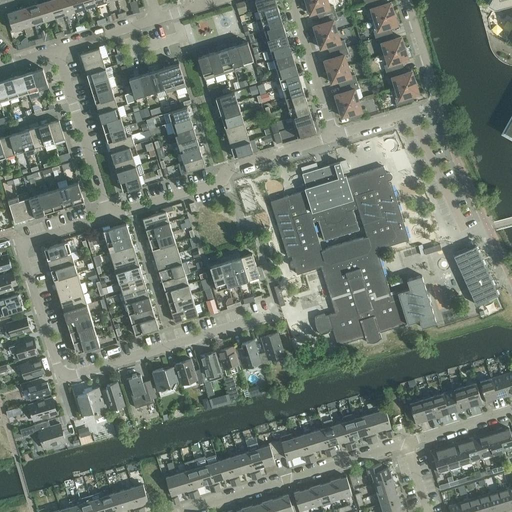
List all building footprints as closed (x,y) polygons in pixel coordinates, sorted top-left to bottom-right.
[(50,0),(39,3),(45,21),(55,17),(50,0)] [(60,0),(50,0),(55,17),(65,14),(60,0)] [(72,0),(60,0),(65,14),(75,11),(72,0)] [(83,0),(72,0),(75,11),(86,8),(83,0)] [(255,0),(258,10),(277,4),(275,0),(255,0)] [(319,11),(321,17),(336,12),(334,5),(330,7),(327,0),(314,0),(307,2),(310,14),(319,11)] [(341,0),(343,5),(339,6),(340,10),(350,7),(347,0),(341,0)] [(371,9),(374,19),(394,13),(391,2),(382,5),(380,0),(375,0),(365,3),(367,10),(371,9)] [(511,16),(511,0),(489,0),(488,3),(511,16)] [(236,4),(240,15),(248,13),(244,1),(236,4)] [(39,3),(29,7),(34,24),(45,21),(39,3)] [(258,10),(261,20),(280,14),(277,4),(258,10)] [(29,7),(19,10),(24,27),(34,24),(29,7)] [(24,27),(19,10),(8,13),(13,30),(24,27)] [(314,26),(317,37),(337,31),(334,21),(338,19),(336,12),(321,17),(322,23),(314,26)] [(373,31),(376,38),(391,33),(389,27),(398,24),(394,13),(374,19),(378,29),(373,31)] [(260,31),(264,29),(283,24),(280,14),(261,20),(257,21),(260,31)] [(264,29),(267,39),(286,33),(283,24),(264,29)] [(329,45),(331,51),(346,47),(344,40),(340,41),(337,31),(317,37),(321,48),(329,45)] [(267,39),(270,49),(289,43),(286,33),(267,39)] [(382,43),(385,54),(405,47),(401,36),(393,39),(391,33),(376,38),(378,45),(382,43)] [(248,42),(238,45),(245,68),(244,63),(254,60),(248,42)] [(266,50),(269,60),(292,53),(289,43),(270,49),(266,50)] [(238,45),(228,48),(235,71),(245,68),(238,45)] [(324,60),(328,71),(348,65),(344,55),(349,54),(346,47),(331,51),(333,58),(324,60)] [(384,65),(386,72),(401,67),(400,61),(408,59),(405,47),(385,54),(388,64),(384,65)] [(81,54),(84,64),(103,58),(100,48),(81,54)] [(228,48),(218,51),(225,73),(234,70),(235,71),(228,48)] [(218,51),(208,54),(215,76),(225,73),(218,51)] [(273,70),(276,69),(295,63),(292,53),(269,60),(273,70)] [(215,76),(208,54),(198,57),(204,76),(205,80),(215,76)] [(84,64),(87,73),(106,68),(103,58),(84,64)] [(179,63),(169,66),(176,90),(186,86),(179,63)] [(276,69),(279,78),(298,72),(295,63),(276,69)] [(340,80),(342,86),(357,81),(355,74),(351,75),(348,65),(328,71),(331,82),(340,80)] [(90,83),(109,77),(113,76),(110,66),(106,68),(87,73),(90,83)] [(169,66),(159,69),(165,88),(166,93),(176,90),(169,66)] [(393,78),(396,88),(415,82),(412,71),(403,73),(401,67),(386,72),(388,79),(393,78)] [(43,68),(33,71),(39,90),(49,87),(43,68)] [(159,69),(149,72),(155,91),(165,88),(159,69)] [(33,71),(23,74),(29,93),(39,90),(33,71)] [(149,72),(139,75),(145,94),(155,91),(149,72)] [(279,78),(283,88),(301,82),(298,72),(279,78)] [(23,74),(13,77),(19,96),(29,93),(23,74)] [(145,94),(139,75),(129,78),(135,97),(145,94)] [(13,77),(4,80),(9,99),(19,96),(13,77)] [(90,83),(93,93),(112,87),(109,77),(90,83)] [(247,79),(238,82),(240,87),(248,85),(247,79)] [(4,80),(0,81),(0,101),(9,99),(4,80)] [(335,95),(339,106),(358,100),(355,89),(359,88),(357,81),(342,86),(344,92),(335,95)] [(240,87),(238,82),(230,84),(232,90),(240,87)] [(283,88),(286,98),(304,92),(301,82),(283,88)] [(415,82),(396,88),(399,98),(395,100),(397,106),(412,102),(410,96),(419,93),(415,82)] [(93,93),(96,103),(115,97),(112,87),(93,93)] [(216,97),(219,108),(238,102),(235,92),(216,97)] [(286,98),(289,108),(307,102),(304,92),(286,98)] [(96,103),(99,112),(118,107),(115,97),(96,103)] [(358,100),(339,106),(342,117),(351,114),(352,120),(368,115),(366,109),(361,110),(358,100)] [(219,108),(222,117),(241,112),(238,102),(219,108)] [(289,108),(292,117),(310,111),(307,102),(289,108)] [(169,112),(172,122),(190,116),(187,106),(169,112)] [(99,112),(102,122),(121,116),(118,107),(99,112)] [(140,111),(142,116),(150,114),(148,108),(140,111)] [(292,117),(295,127),(313,121),(310,111),(292,117)] [(222,117),(225,127),(244,121),(241,112),(222,117)] [(102,122),(105,132),(124,126),(121,116),(102,122)] [(172,122),(175,132),(193,126),(190,116),(172,122)] [(59,119),(49,123),(55,141),(65,138),(59,119)] [(225,127),(228,137),(247,131),(244,121),(225,127)] [(313,121),(295,127),(298,137),(316,131),(313,121)] [(49,123),(39,126),(45,144),(55,141),(49,123)] [(39,126),(29,129),(35,147),(45,144),(39,126)] [(105,132),(108,142),(127,136),(124,126),(105,132)] [(149,129),(151,135),(160,132),(158,126),(149,129)] [(175,132),(178,142),(196,136),(193,126),(175,132)] [(19,132),(25,150),(27,156),(37,153),(35,147),(29,129),(19,132)] [(383,137),(389,150),(387,151),(390,159),(392,158),(398,171),(413,165),(397,130),(383,137)] [(228,137),(231,147),(250,141),(247,131),(228,137)] [(19,132),(10,135),(16,153),(25,150),(19,132)] [(273,134),(276,143),(282,141),(279,132),(273,134)] [(10,135),(0,138),(6,156),(16,153),(10,135)] [(108,142),(111,152),(135,144),(132,135),(127,136),(108,142)] [(176,153),(181,151),(199,146),(196,136),(178,142),(173,143),(176,153)] [(252,151),(252,153),(258,151),(255,139),(250,141),(253,151),(252,151)] [(59,154),(70,151),(67,141),(57,145),(59,154)] [(250,141),(231,147),(234,157),(252,151),(253,151),(250,141)] [(114,161),(133,156),(138,154),(135,144),(111,152),(114,161)] [(181,151),(184,161),(202,155),(199,146),(181,151)] [(62,161),(72,158),(70,151),(60,154),(62,161)] [(202,155),(184,161),(178,163),(182,175),(188,173),(188,171),(206,166),(202,155)] [(114,161),(117,171),(136,165),(133,156),(114,161)] [(62,164),(63,170),(74,166),(72,161),(62,164)] [(330,329),(333,329),(338,345),(365,336),(367,342),(369,341),(370,342),(371,342),(373,342),(374,342),(376,341),(377,341),(378,340),(379,339),(380,338),(382,337),(380,332),(419,319),(422,327),(437,322),(430,302),(431,302),(430,296),(428,296),(422,275),(407,279),(410,288),(391,294),(377,249),(409,239),(392,183),(390,184),(388,180),(390,180),(391,179),(392,178),(392,176),(392,175),(391,174),(390,173),(389,172),(387,173),(386,173),(384,166),(347,177),(346,175),(344,175),(340,161),(302,173),(306,187),(305,187),(305,190),(271,201),(288,257),(291,256),(293,259),(292,260),(291,261),(290,263),(290,264),(291,265),(292,266),(294,267),(295,267),(297,274),(321,266),(335,312),(326,315),(324,314),(324,313),(315,316),(315,319),(315,323),(316,326),(317,329),(319,331),(320,334),(321,334),(330,332),(330,331),(330,329)] [(117,171),(120,181),(139,175),(136,165),(117,171)] [(139,175),(120,181),(123,191),(142,185),(139,175)] [(258,197),(256,190),(253,190),(249,176),(234,181),(245,217),(253,214),(260,212),(256,198),(258,197)] [(78,182),(68,185),(74,204),(84,201),(78,182)] [(68,185),(58,188),(64,207),(74,204),(68,185)] [(58,188),(49,191),(54,210),(64,207),(58,188)] [(49,191),(39,194),(45,213),(54,210),(49,191)] [(39,194),(29,197),(35,216),(45,213),(39,194)] [(25,219),(19,200),(18,196),(8,200),(15,222),(25,219)] [(29,197),(19,200),(25,219),(35,216),(29,197)] [(143,218),(146,229),(169,221),(167,212),(174,210),(173,206),(161,209),(162,212),(143,218)] [(146,229),(149,239),(173,232),(169,221),(146,229)] [(103,230),(107,241),(130,234),(127,223),(103,230)] [(149,239),(153,249),(176,242),(173,232),(149,239)] [(107,241),(110,251),(133,244),(130,234),(107,241)] [(44,248),(48,259),(71,252),(68,241),(44,248)] [(153,249),(156,260),(179,252),(176,242),(153,249)] [(110,251),(113,261),(136,254),(133,244),(110,251)] [(424,249),(425,254),(442,249),(440,244),(424,249)] [(467,249),(454,255),(476,304),(498,294),(497,292),(476,245),(467,249)] [(0,270),(12,267),(8,254),(3,256),(1,255),(0,252),(0,270)] [(48,259),(51,269),(74,262),(71,252),(48,259)] [(156,260),(159,270),(182,263),(179,252),(156,260)] [(252,253),(242,256),(249,280),(259,277),(260,280),(265,278),(261,265),(256,266),(252,253)] [(113,261),(116,272),(139,265),(136,254),(113,261)] [(242,256),(231,260),(238,283),(249,280),(242,256)] [(231,260),(221,263),(228,286),(238,283),(231,260)] [(51,269),(54,280),(77,272),(74,262),(51,269)] [(159,270),(162,280),(185,273),(182,263),(159,270)] [(228,286),(221,263),(210,266),(217,289),(228,286)] [(116,272),(119,282),(143,275),(139,265),(116,272)] [(0,275),(0,293),(14,289),(12,286),(17,284),(13,271),(0,275)] [(54,280),(57,290),(81,283),(77,272),(54,280)] [(162,280),(165,290),(189,283),(185,273),(162,280)] [(119,282),(123,293),(146,285),(143,275),(119,282)] [(57,290),(61,300),(84,293),(81,283),(57,290)] [(165,290),(169,301),(192,294),(189,283),(165,290)] [(123,293),(126,303),(149,296),(146,285),(123,293)] [(274,286),(278,298),(283,296),(279,285),(274,286)] [(0,299),(0,301),(1,305),(0,305),(0,310),(2,316),(23,309),(22,304),(23,304),(20,293),(0,299)] [(61,300),(64,311),(87,304),(84,293),(61,300)] [(169,301),(172,311),(195,304),(192,294),(169,301)] [(126,303),(129,313),(152,306),(149,296),(126,303)] [(64,311),(67,321),(90,314),(87,304),(64,311)] [(195,304),(172,311),(175,322),(198,315),(195,304)] [(129,313),(132,324),(156,316),(152,306),(129,313)] [(67,321),(70,331),(93,324),(90,314),(67,321)] [(156,316),(132,324),(136,334),(159,327),(156,316)] [(7,323),(9,329),(7,329),(5,332),(7,337),(31,330),(27,317),(7,323)] [(70,331),(73,342),(97,335),(93,324),(70,331)] [(284,354),(278,332),(261,337),(266,352),(260,354),(263,366),(270,364),(268,359),(284,354)] [(97,335),(73,342),(77,353),(100,345),(97,335)] [(11,354),(18,352),(20,358),(38,353),(34,338),(8,346),(11,354)] [(261,362),(254,339),(242,343),(243,347),(237,349),(243,368),(261,362)] [(240,364),(234,345),(218,350),(224,369),(240,364)] [(216,351),(200,356),(204,369),(201,370),(205,382),(209,396),(215,394),(210,381),(224,377),(216,351)] [(21,365),(25,379),(44,373),(40,359),(21,365)] [(195,371),(191,359),(176,364),(182,384),(197,379),(199,384),(204,382),(200,369),(195,371)] [(153,371),(158,390),(168,387),(173,388),(179,380),(180,380),(175,366),(169,368),(168,370),(163,368),(153,371)] [(144,380),(151,378),(150,371),(143,373),(144,380)] [(511,371),(502,374),(509,396),(511,394),(511,371)] [(129,378),(133,393),(131,393),(135,407),(154,402),(153,398),(156,397),(151,380),(143,382),(141,374),(129,378)] [(502,374),(491,378),(497,397),(502,395),(503,397),(509,396),(502,374)] [(235,384),(232,385),(230,377),(224,379),(231,400),(237,398),(239,394),(235,384)] [(42,384),(40,378),(26,382),(20,383),(23,390),(28,388),(29,390),(28,390),(28,391),(29,391),(32,399),(51,393),(47,382),(42,384)] [(497,397),(491,378),(480,381),(486,403),(492,401),(492,398),(497,397)] [(109,403),(111,409),(125,404),(118,381),(107,385),(108,388),(102,390),(106,404),(109,403)] [(476,383),(465,386),(471,405),(476,403),(476,406),(483,404),(476,383)] [(465,386),(454,389),(460,411),(466,409),(465,407),(471,405),(465,386)] [(78,396),(83,414),(93,411),(94,414),(107,410),(100,387),(92,389),(92,391),(78,396)] [(454,389),(443,393),(449,412),(454,410),(455,412),(460,411),(454,389)] [(443,393),(432,396),(439,417),(444,416),(444,413),(449,412),(443,393)] [(432,396),(421,400),(427,419),(432,417),(433,419),(439,417),(432,396)] [(57,413),(52,398),(29,405),(31,412),(31,414),(32,414),(34,421),(57,413)] [(427,419),(421,400),(410,403),(416,424),(422,422),(422,420),(427,419)] [(386,409),(375,412),(380,429),(385,427),(386,428),(391,427),(386,409)] [(375,412),(364,415),(370,433),(375,431),(380,429),(375,412)] [(364,415),(354,418),(359,435),(365,434),(365,435),(370,433),(364,415)] [(354,418),(344,422),(349,439),(355,438),(354,437),(359,435),(354,418)] [(22,436),(32,433),(39,431),(44,448),(66,441),(60,424),(51,427),(49,421),(20,429),(22,436)] [(344,422),(334,425),(339,442),(344,440),(344,441),(349,439),(344,422)] [(88,425),(78,429),(82,436),(92,432),(88,425)] [(334,425),(323,428),(329,446),(334,444),(334,443),(339,442),(334,425)] [(505,427),(497,429),(503,449),(511,446),(511,436),(509,428),(505,429),(505,427)] [(323,428),(313,431),(318,448),(323,447),(324,447),(329,446),(323,428)] [(491,434),(487,435),(493,452),(503,449),(497,429),(490,432),(491,434)] [(313,431),(303,434),(308,452),(313,451),(313,450),(318,448),(313,431)] [(303,434),(292,438),(298,455),(303,453),(303,454),(308,452),(303,434)] [(483,434),(476,436),(482,455),(493,452),(487,435),(484,436),(483,434)] [(469,441),(465,442),(471,459),(482,455),(476,436),(468,438),(469,441)] [(292,438),(282,441),(285,451),(287,459),(293,457),(292,456),(298,455),(292,438)] [(282,439),(275,441),(279,453),(285,451),(282,441),(282,439)] [(268,443),(269,445),(270,444),(273,454),(279,453),(275,441),(268,443)] [(461,441),(454,443),(460,462),(471,459),(465,442),(462,443),(461,441)] [(447,447),(443,448),(449,466),(460,462),(454,443),(446,445),(447,447)] [(269,445),(259,448),(264,465),(269,463),(270,464),(275,462),(273,454),(270,444),(269,445)] [(449,466),(443,448),(440,449),(439,447),(431,450),(435,460),(431,461),(435,472),(449,467),(449,466)] [(259,448),(249,451),(254,469),(259,467),(259,466),(264,465),(259,448)] [(249,451),(238,454),(244,471),(249,470),(249,471),(254,469),(249,451)] [(238,454),(228,457),(234,475),(239,474),(239,473),(244,471),(238,454)] [(228,457),(218,461),(223,478),(228,476),(228,477),(234,475),(228,457)] [(174,460),(165,463),(167,472),(176,469),(174,460)] [(218,461),(207,464),(213,482),(218,480),(218,479),(223,478),(218,461)] [(207,464),(197,467),(202,484),(208,482),(208,483),(213,482),(207,464)] [(197,467),(187,470),(192,488),(198,487),(197,486),(202,484),(197,467)] [(371,472),(375,483),(393,477),(391,472),(390,472),(388,467),(371,472)] [(187,470),(176,473),(182,491),(187,489),(187,490),(192,488),(187,470)] [(349,474),(353,486),(359,484),(355,472),(349,474)] [(182,491),(176,473),(166,477),(171,495),(177,493),(177,492),(182,491)] [(341,477),(335,479),(341,497),(352,493),(346,476),(341,478),(341,477)] [(375,483),(378,493),(395,488),(393,483),(394,483),(393,477),(375,483)] [(331,481),(325,483),(331,500),(341,497),(335,479),(330,480),(331,481)] [(320,483),(315,485),(320,503),(331,500),(325,483),(320,484),(320,483)] [(143,484),(132,487),(138,505),(143,503),(148,501),(143,484)] [(310,487),(305,489),(310,506),(320,503),(315,485),(310,487)] [(132,487),(122,490),(127,507),(132,506),(133,507),(138,505),(132,487)] [(511,500),(508,487),(498,490),(504,509),(508,507),(509,510),(511,508),(511,500)] [(378,493),(381,503),(399,498),(397,493),(395,488),(378,493)] [(103,496),(101,497),(106,511),(115,511),(117,511),(112,493),(111,494),(109,489),(102,491),(103,496)] [(310,506),(305,489),(300,491),(299,490),(294,491),(300,509),(310,506)] [(122,490),(112,493),(117,511),(122,510),(122,509),(127,507),(122,490)] [(498,490),(488,493),(494,511),(500,511),(500,510),(504,509),(498,490)] [(283,496),(278,497),(282,511),(291,511),(294,511),(288,493),(283,495),(283,496)] [(494,511),(488,493),(479,496),(483,511),(494,511)] [(483,511),(479,496),(469,499),(472,511),(483,511)] [(106,511),(101,497),(91,500),(94,511),(106,511)] [(272,498),(267,500),(270,511),(282,511),(278,497),(273,499),(272,498)] [(381,503),(383,511),(389,511),(401,508),(400,503),(401,503),(399,498),(381,503)] [(472,511),(469,499),(459,502),(462,511),(472,511)] [(94,511),(91,500),(81,503),(83,511),(94,511)] [(262,502),(257,504),(259,511),(270,511),(267,500),(262,501),(262,502)] [(462,511),(459,502),(449,505),(450,511),(462,511)] [(83,511),(81,503),(71,506),(72,511),(83,511)]
